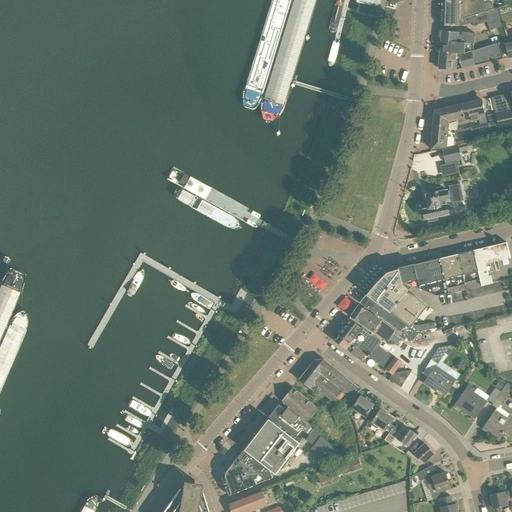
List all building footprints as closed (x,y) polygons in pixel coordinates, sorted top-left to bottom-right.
[(492,2),(486,4),(484,0),(443,0),(442,25),(452,26),(466,25),(467,25),(465,19),(475,15),(495,9),(494,9),(492,2)] [(488,16),(500,12),(498,8),(495,9),(475,15),(478,25),(487,22),(489,21),(488,16)] [(490,31),(504,25),(500,12),(488,16),(489,21),(487,22),(490,31)] [(473,26),(478,25),(475,15),(465,19),(467,25),(472,23),(473,26)] [(460,32),(453,31),(443,31),(442,41),(470,44),(475,44),(476,33),(462,32),(462,35),(460,35),(460,32)] [(469,53),(469,52),(470,44),(442,41),(441,45),(440,45),(440,50),(441,50),(441,52),(464,54),(469,53)] [(503,59),(501,49),(500,43),(469,52),(469,53),(464,54),(441,52),(439,69),(456,70),(503,59)] [(468,143),(511,132),(511,96),(511,93),(492,97),(496,113),(488,115),(490,123),(459,130),(458,124),(465,123),(463,116),(469,115),(467,103),(444,109),(444,108),(437,110),(436,110),(436,111),(435,112),(435,113),(434,119),(435,119),(432,149),(442,148),(443,149),(468,143)] [(485,115),(484,110),(482,100),(467,103),(469,115),(463,116),(465,123),(479,119),(479,116),(485,115)] [(468,143),(443,149),(446,164),(462,160),(460,152),(470,150),(468,143)] [(449,215),(449,216),(452,216),(451,211),(449,212),(447,201),(450,200),(448,189),(445,190),(445,186),(431,189),(432,193),(426,194),(429,208),(425,209),(427,219),(428,219),(429,222),(436,221),(435,218),(449,215)] [(511,257),(509,252),(507,242),(474,250),(473,250),(482,287),(493,284),(491,276),(490,276),(486,263),(511,257)] [(467,290),(482,287),(473,250),(459,254),(458,254),(466,289),(467,290)] [(450,294),(467,290),(466,289),(458,254),(441,258),(448,288),(449,294),(449,293),(450,294)] [(437,295),(449,294),(448,288),(441,258),(440,258),(440,259),(415,265),(420,289),(437,295)] [(420,289),(415,265),(415,264),(400,268),(403,281),(405,282),(405,283),(420,289)] [(367,294),(412,327),(413,325),(429,305),(420,298),(416,295),(407,292),(409,290),(403,285),(400,268),(387,271),(376,283),(367,294)] [(407,324),(402,320),(367,294),(361,303),(369,309),(414,341),(419,334),(408,325),(407,324)] [(396,331),(367,310),(359,305),(351,317),(388,342),(396,331)] [(381,342),(358,324),(350,318),(339,333),(340,334),(366,354),(392,374),(389,379),(402,387),(412,371),(395,373),(403,362),(395,357),(395,358),(379,345),(381,342)] [(413,325),(412,327),(415,330),(418,330),(436,323),(433,318),(415,326),(413,325)] [(361,361),(366,354),(340,334),(335,341),(361,361)] [(440,347),(432,360),(439,364),(442,359),(443,359),(445,356),(445,355),(452,345),(440,347)] [(283,400),(285,402),(312,426),(318,431),(358,386),(324,359),(315,360),(283,400)] [(446,395),(458,379),(437,365),(424,383),(433,389),(435,386),(446,394),(445,395),(446,395)] [(496,387),(501,390),(505,385),(499,382),(496,387)] [(511,431),(511,414),(510,414),(501,408),(502,406),(501,405),(511,391),(511,385),(508,383),(502,391),(494,403),(493,405),(498,408),(484,429),(500,439),(507,428),(511,431)] [(476,417),(488,401),(475,392),(477,390),(469,384),(456,404),(462,408),(463,407),(476,416),(476,417)] [(488,399),(494,403),(502,391),(496,387),(488,399)] [(366,417),(369,413),(375,405),(361,396),(353,408),(366,417)] [(277,474),(301,443),(294,438),(302,428),(307,432),(312,426),(307,422),(285,402),(270,420),(269,419),(268,418),(265,424),(263,429),(259,434),(255,439),(251,443),(245,448),(245,449),(246,448),(252,453),(251,455),(254,458),(265,467),(271,471),(272,470),(277,474)] [(386,431),(386,430),(390,424),(394,419),(381,410),(371,425),(378,429),(380,427),(386,431)] [(408,446),(411,442),(416,434),(405,426),(401,432),(394,427),(390,432),(389,433),(408,446)] [(321,465),(343,454),(322,437),(312,450),(321,465)] [(424,463),(427,460),(435,453),(426,444),(421,448),(417,443),(411,449),(424,463)] [(251,455),(244,450),(224,476),(224,477),(223,478),(223,479),(223,480),(224,480),(230,495),(273,478),(271,471),(265,467),(254,458),(251,455)] [(359,456),(338,463),(342,474),(362,467),(359,456)] [(446,472),(437,475),(434,465),(411,477),(411,487),(413,487),(413,488),(423,481),(422,480),(423,480),(430,500),(439,498),(442,497),(440,492),(451,488),(446,472)] [(333,477),(329,468),(317,473),(321,484),(333,479),(333,477)] [(391,494),(403,493),(402,483),(391,484),(391,494)] [(207,511),(202,493),(197,490),(197,488),(196,487),(195,485),(193,484),(192,484),(190,484),(188,484),(186,485),(185,486),(184,488),(184,490),(179,489),(162,511),(207,511)] [(230,502),(232,509),(232,511),(252,511),(268,505),(262,490),(238,499),(231,502),(230,502)] [(508,506),(507,501),(505,495),(505,492),(491,495),(495,511),(500,511),(500,507),(508,506)] [(458,511),(457,509),(456,503),(453,504),(451,496),(442,498),(442,497),(439,498),(442,511),(458,511)]
